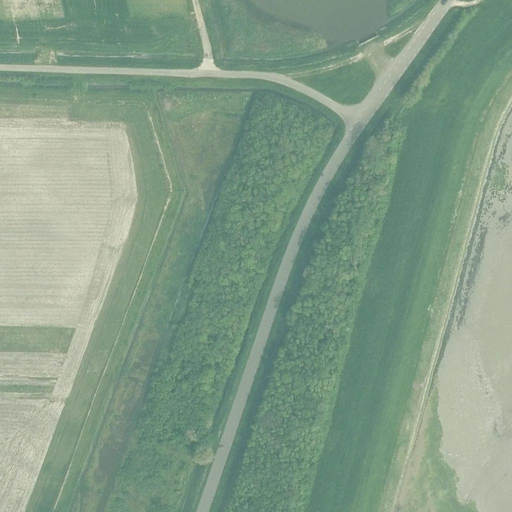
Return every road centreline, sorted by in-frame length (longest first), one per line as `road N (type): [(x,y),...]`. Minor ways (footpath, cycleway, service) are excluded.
road 1 (track): [(511,47),(471,107),(358,511)]
road 2 (unclassified): [(202,511),(309,208),(361,123)]
road 3 (unclassified): [(0,68),(266,76),(361,123)]
road 4 (unclassified): [(361,123),(448,0)]
